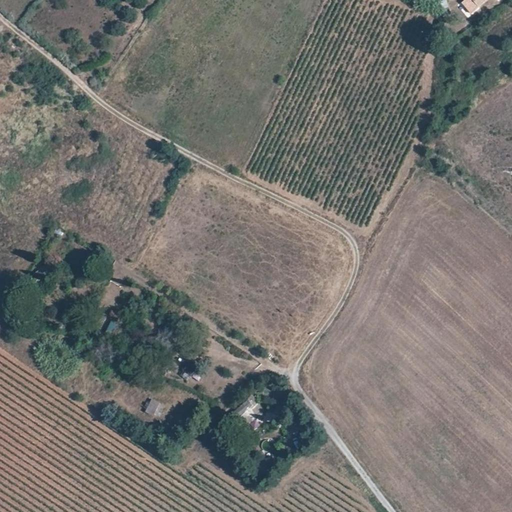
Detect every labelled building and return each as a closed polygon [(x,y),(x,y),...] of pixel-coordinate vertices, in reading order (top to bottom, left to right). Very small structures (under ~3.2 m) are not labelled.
[(467,14),(478,6),(472,0),(466,0),(460,4),(467,14)] [(100,329),(107,333),(114,320),(107,316),(100,329)] [(147,413),(154,416),(160,404),(153,401),(147,413)] [(228,425),(235,421),(244,413),(253,407),(248,401),(224,420),(228,425)] [(244,413),(235,421),(242,430),(251,423),(244,413)]
